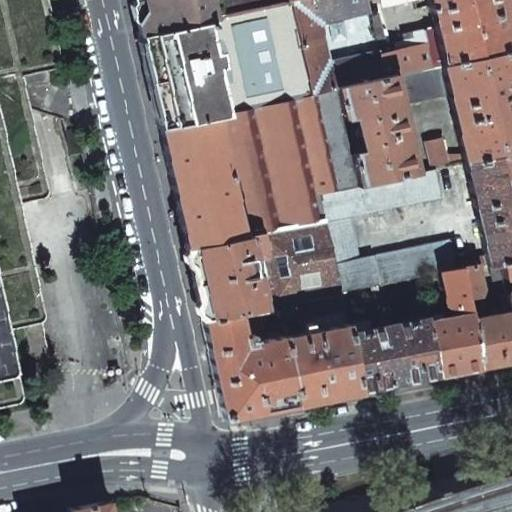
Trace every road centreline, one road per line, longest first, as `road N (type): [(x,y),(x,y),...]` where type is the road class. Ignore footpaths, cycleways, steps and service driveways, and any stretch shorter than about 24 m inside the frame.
road 1 (secondary): [(102,0),(173,330)]
road 2 (secondary): [(200,455),(292,453),(511,411)]
road 3 (secondary): [(173,330),(111,453)]
road 4 (residential): [(173,330),(186,346),(198,398),(200,455)]
